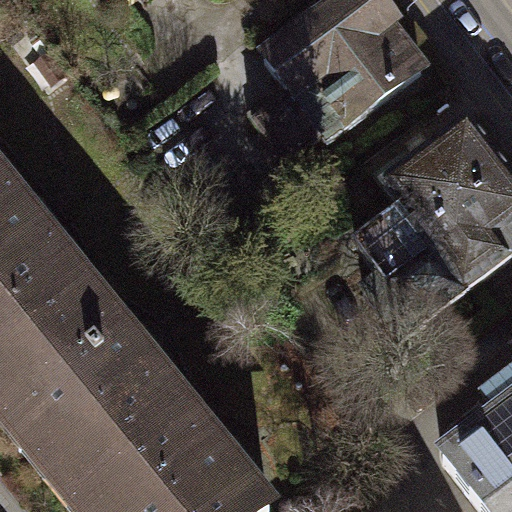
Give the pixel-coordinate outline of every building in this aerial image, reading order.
[(394,25),(374,0),(349,0),(266,66),(291,98),(255,126),(287,167),(322,140),(328,147),(419,75),(385,33),(394,25)] [(511,260),(511,178),(468,122),(384,188),(402,211),(355,248),(381,282),(362,297),(401,347),(511,260)] [(0,351),(82,286),(0,185),(0,351)] [(180,407),(82,286),(0,351),(0,401),(74,492),(180,407)] [(265,511),(180,407),(74,492),(89,511),(265,511)] [(511,511),(511,412),(444,463),(480,511),(511,511)]
